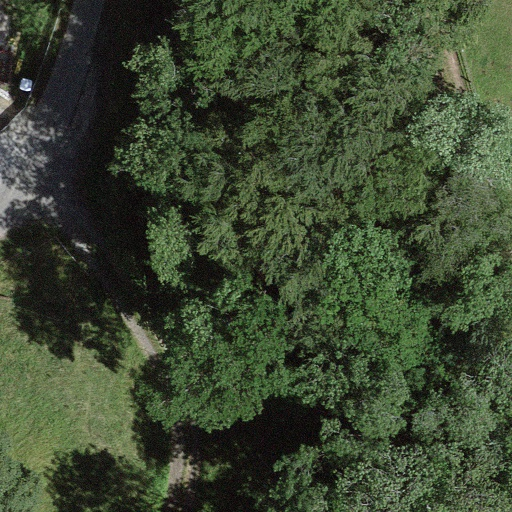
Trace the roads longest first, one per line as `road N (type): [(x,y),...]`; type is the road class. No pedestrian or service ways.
road 1 (track): [(177,511),(184,494),(182,405),(104,254),(33,180)]
road 2 (residential): [(0,214),(33,180),(89,0)]
